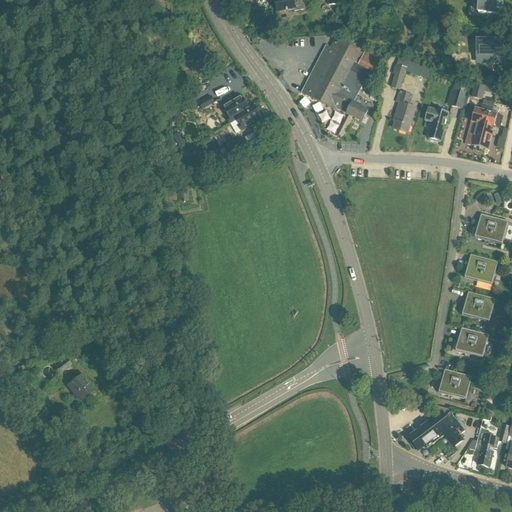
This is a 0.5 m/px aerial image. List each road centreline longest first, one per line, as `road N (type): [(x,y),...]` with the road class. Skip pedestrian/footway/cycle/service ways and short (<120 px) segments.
road 1 (residential): [(465,165),(435,361)]
road 2 (secondary): [(315,162),(222,0)]
road 3 (secondary): [(370,337),(315,162)]
road 4 (residential): [(74,511),(206,438)]
road 5 (residential): [(465,165),(315,162)]
